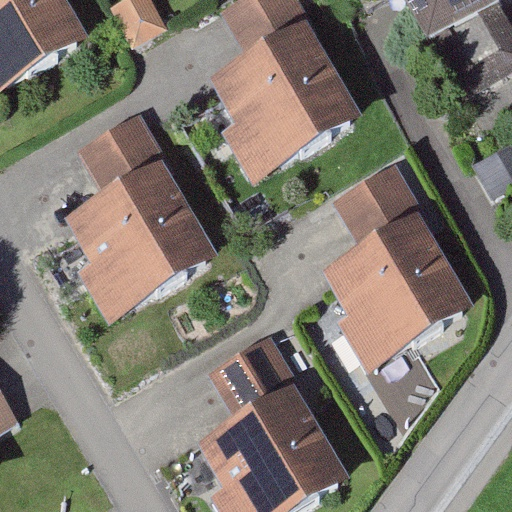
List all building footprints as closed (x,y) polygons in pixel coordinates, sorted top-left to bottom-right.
[(0,0),(0,102),(89,51),(58,0),(0,0)] [(150,0),(142,0),(114,15),(134,55),(170,38),(150,0)] [(322,45),(295,0),(253,0),(219,21),(248,70),(211,92),(237,137),(228,142),(258,192),(363,131),(315,49),(322,45)] [(511,0),(395,0),(428,55),(435,51),(467,107),(511,81),(511,28),(503,12),(511,5),(511,0)] [(177,181),(140,119),(75,157),(104,207),(67,229),(93,274),(84,279),(114,329),(219,268),(170,185),(177,181)] [(434,233),(397,170),(332,209),(361,259),(324,280),(350,325),(341,330),(371,381),(476,319),(427,237),(434,233)] [(307,406),(270,343),(205,381),(234,431),(197,453),(223,498),(214,503),(219,511),(314,511),(349,492),(301,410),(307,406)] [(0,441),(19,430),(0,397),(0,441)]
